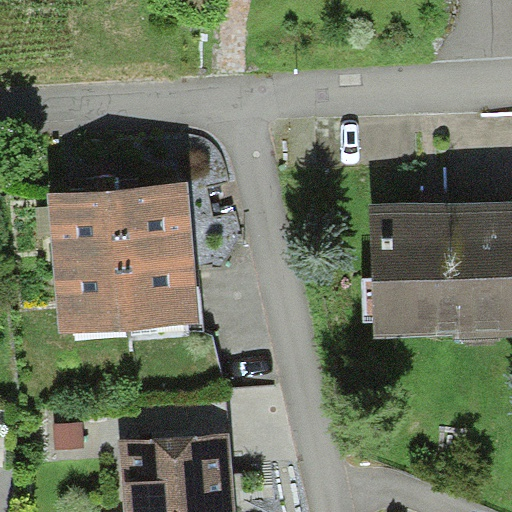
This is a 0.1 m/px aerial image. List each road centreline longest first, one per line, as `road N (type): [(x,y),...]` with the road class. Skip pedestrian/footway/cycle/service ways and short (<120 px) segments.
road 1 (residential): [(237,100),(331,511)]
road 2 (residential): [(511,85),(237,100)]
road 3 (residential): [(237,100),(0,112)]
